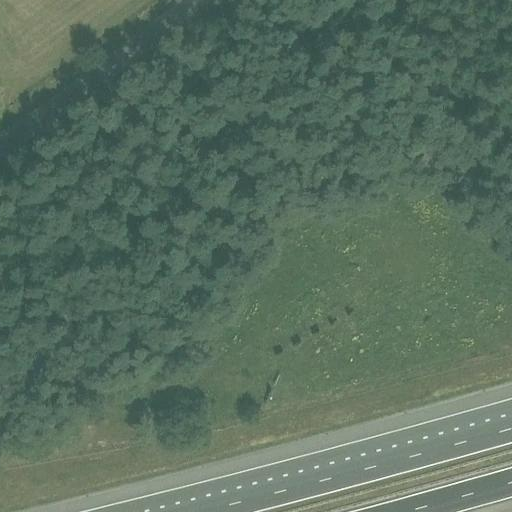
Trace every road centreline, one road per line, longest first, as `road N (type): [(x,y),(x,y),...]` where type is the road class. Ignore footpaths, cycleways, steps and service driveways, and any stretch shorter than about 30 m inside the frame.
road 1 (motorway): [(511,428),(199,511)]
road 2 (unclassified): [(0,135),(191,0)]
